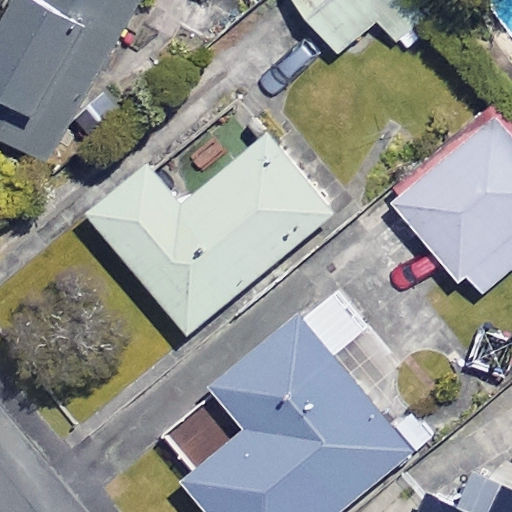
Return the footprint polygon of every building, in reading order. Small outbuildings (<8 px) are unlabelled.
[(31,0),(0,51),(0,124),(59,161),(156,0),(31,0)] [(408,3),(405,0),(309,0),(346,49),(408,3)] [(511,270),(511,134),(502,122),(406,201),(483,294),(511,270)] [(347,210),(283,131),(196,202),(164,163),(104,212),(200,330),(347,210)] [(225,511),(352,511),(426,451),(357,368),(388,342),(344,288),(227,385),(262,428),(199,480),(225,511)] [(511,511),(511,483),(482,470),(464,508),(444,499),(438,511),(511,511)]
